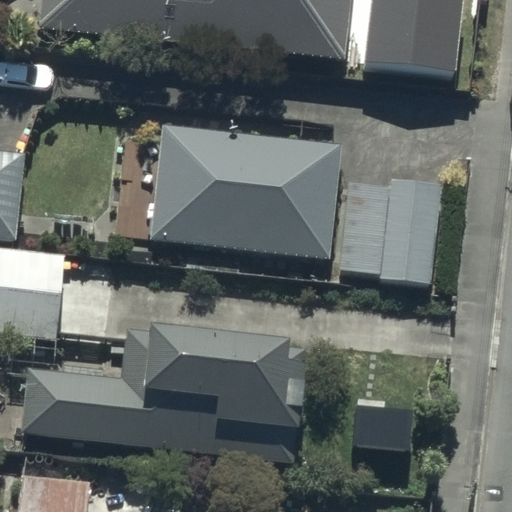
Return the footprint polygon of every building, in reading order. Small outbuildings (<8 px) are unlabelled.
[(46,0),(44,29),(348,60),(353,0),(46,0)] [(461,0),(372,0),(365,69),(453,78),(461,0)] [(387,187),(340,183),(344,145),(165,128),(154,243),(328,260),(327,270),(381,275),(381,282),(436,287),(445,185),(388,179),(387,187)] [(0,239),(18,241),(26,151),(0,148),(0,239)] [(0,247),(0,332),(60,339),(69,254),(0,247)] [(33,370),(26,437),(300,465),(312,342),(129,322),(123,379),(33,370)] [(22,476),(19,511),(87,511),(90,482),(22,476)]
